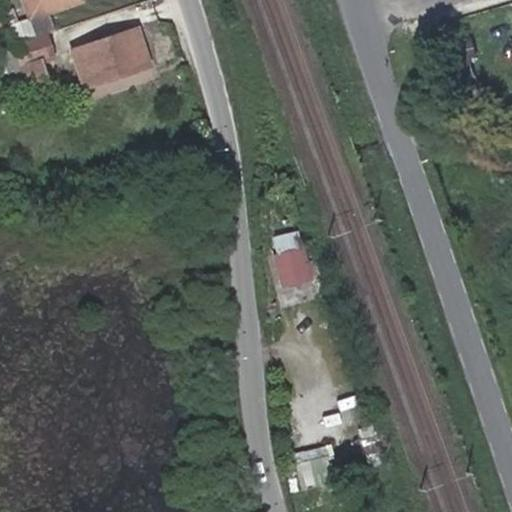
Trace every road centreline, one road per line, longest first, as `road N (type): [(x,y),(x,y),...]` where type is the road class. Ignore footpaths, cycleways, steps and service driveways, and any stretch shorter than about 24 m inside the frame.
road 1 (tertiary): [(511,475),(395,127),(405,82)]
road 2 (tertiary): [(158,0),(219,111),(249,357)]
road 3 (tertiary): [(405,82),(511,380)]
road 4 (residential): [(249,357),(232,159),(212,100)]
road 5 (unclassified): [(212,100),(104,40),(69,0)]
road 6 (residential): [(277,511),(249,357)]
